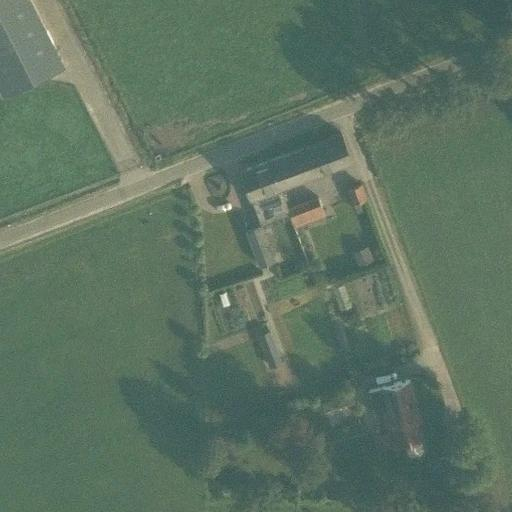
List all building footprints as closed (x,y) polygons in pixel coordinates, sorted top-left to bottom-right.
[(64,65),(31,0),(0,0),(0,89),(3,96),(64,65)] [(352,161),(341,133),(269,160),(280,188),(352,161)] [(260,223),(278,217),(269,192),(280,188),(269,160),(240,171),(260,223),(246,227),(259,264),(273,259),(260,223)] [(347,190),(352,203),(366,198),(361,184),(347,190)] [(294,226),(295,225),(297,232),(304,229),(302,223),(305,222),(324,215),(325,215),(318,196),(287,207),(289,213),(294,226)] [(367,244),(352,250),(358,265),(373,259),(367,244)] [(269,330),(257,335),(271,371),(275,369),(277,373),(285,370),(282,361),(269,330)] [(391,446),(424,438),(409,379),(381,386),(382,387),(369,390),(374,414),(383,412),(391,446)] [(319,400),(323,411),(343,404),(340,394),(319,400)] [(436,459),(446,500),(473,493),(463,453),(436,459)]
